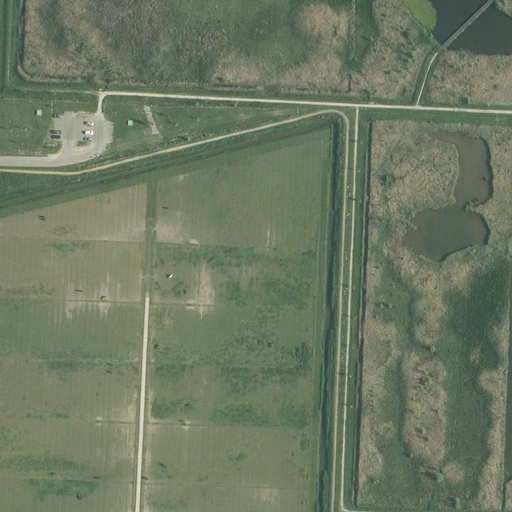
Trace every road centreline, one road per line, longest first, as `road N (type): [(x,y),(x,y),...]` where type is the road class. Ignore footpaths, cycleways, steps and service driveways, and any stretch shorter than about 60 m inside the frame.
road 1 (unknown): [(0,169),(78,173),(320,112),(342,114),(333,511)]
road 2 (track): [(146,299),(136,511)]
